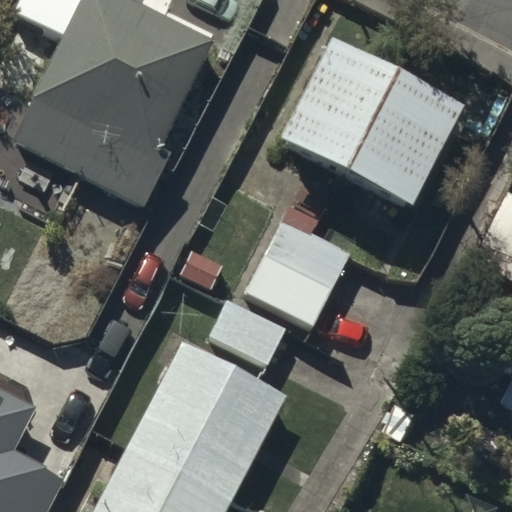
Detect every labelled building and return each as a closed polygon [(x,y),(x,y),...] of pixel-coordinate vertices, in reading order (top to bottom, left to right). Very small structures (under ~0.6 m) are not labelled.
[(210,37),(137,0),(75,0),(31,87),(17,79),(0,112),(0,133),(137,203),(161,156),(152,151),(210,37)] [(54,26),(68,0),(12,0),(11,3),(54,26)] [(452,97),(323,31),(272,130),(401,196),(452,97)] [(511,191),(479,256),(511,272),(511,191)] [(314,218),(286,205),(280,216),(309,230),(314,218)] [(310,323),(345,254),(277,219),(241,288),(310,323)] [(91,227),(87,234),(10,379),(78,415),(159,263),(91,227)] [(217,265),(188,250),(180,265),(209,280),(217,265)] [(279,329),(226,302),(211,332),(263,359),(279,329)] [(280,392),(175,338),(120,444),(84,511),(217,511),(225,497),(280,392)] [(511,364),(495,399),(511,407),(511,364)] [(27,408),(0,393),(0,511),(43,511),(62,478),(6,449),(27,408)]
